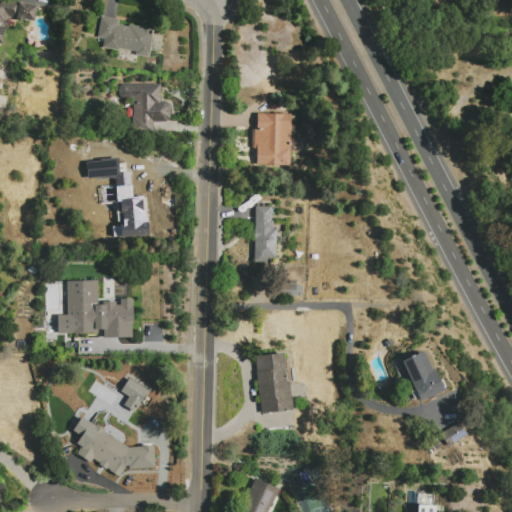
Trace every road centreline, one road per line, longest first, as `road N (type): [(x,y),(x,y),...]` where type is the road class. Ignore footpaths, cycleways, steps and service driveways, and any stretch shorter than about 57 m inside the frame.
road 1 (residential): [(200,511),(214,23),(208,0)]
road 2 (trunk): [(327,0),(511,353)]
road 3 (trunk): [(511,308),(350,0)]
road 4 (residential): [(207,309),(346,310),(360,397),(385,410),(446,408)]
road 5 (residential): [(201,503),(51,498)]
